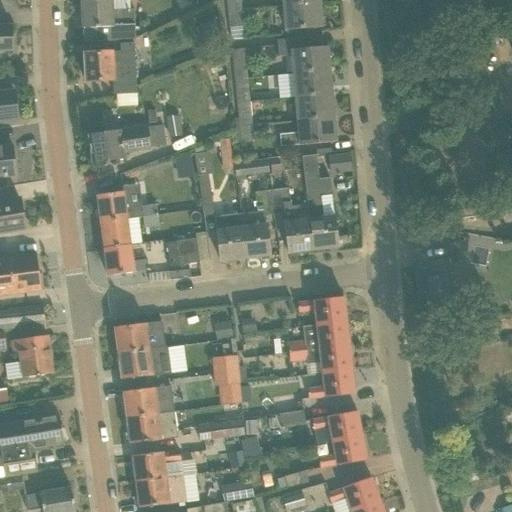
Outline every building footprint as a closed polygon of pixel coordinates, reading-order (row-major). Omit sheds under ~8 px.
[(84,41),(136,39),(134,10),(114,11),(113,0),(85,0),(81,0),(82,29),(83,29),(84,41)] [(290,30),(302,29),(322,27),(320,3),(282,7),(285,31),(285,36),(290,35),(290,30)] [(241,10),(228,12),(229,27),(242,26),(241,10)] [(476,21),(466,25),(460,27),(462,34),(473,30),(475,38),(484,36),(479,20),(476,21)] [(0,51),(12,51),(12,25),(0,25),(0,51)] [(418,36),(428,58),(445,51),(436,28),(418,36)] [(222,42),(219,34),(206,39),(210,46),(222,42)] [(305,49),(304,43),(304,38),(277,40),(278,58),(291,57),(292,74),(330,71),(328,47),(305,49)] [(137,95),(135,50),(135,45),(134,43),(120,44),(120,52),(114,53),(114,52),(84,53),(86,82),(106,81),(113,80),(114,96),(137,95)] [(235,79),(248,78),(245,49),(232,51),(235,79)] [(437,71),(450,71),(450,57),(437,57),(437,71)] [(330,71),(292,74),(294,98),(332,94),(330,71)] [(237,103),(250,102),(248,78),(235,79),(237,103)] [(0,121),(18,119),(15,91),(0,93),(0,121)] [(294,98),(297,121),(334,117),(332,94),(294,98)] [(237,103),(239,119),(252,117),(250,102),(237,103)] [(157,123),(155,110),(147,112),(149,124),(157,123)] [(180,127),(179,116),(166,118),(167,130),(180,127)] [(281,147),(317,144),(337,142),(334,117),(297,121),(298,133),(280,135),(281,147)] [(254,141),(252,125),(234,127),(235,143),(254,141)] [(92,163),(112,160),(125,158),(124,154),(151,150),(151,149),(166,147),(163,126),(148,128),(148,127),(88,136),(92,163)] [(233,170),(232,163),(230,140),(220,140),(222,164),(223,171),(233,170)] [(0,177),(16,176),(13,146),(0,147),(0,177)] [(177,177),(194,176),(193,153),(176,154),(177,177)] [(351,173),(348,153),(339,154),(341,174),(351,173)] [(301,157),(308,205),(314,251),(338,248),(334,216),(321,217),(318,197),(332,195),(329,178),(319,179),(316,155),(301,157)] [(253,175),(269,173),(268,160),(252,162),(253,175)] [(281,174),(279,160),(270,161),(272,175),(281,174)] [(217,231),(218,242),(220,262),(245,259),(240,215),(214,218),(208,175),(198,177),(202,209),(205,231),(206,231),(206,233),(217,231)] [(285,221),(284,221),(288,254),(314,251),(308,205),(290,208),(290,203),(291,203),(289,189),(272,191),(274,215),(284,214),(285,221)] [(271,256),(269,236),(267,224),(266,224),(265,216),(274,215),(272,191),(266,192),(255,193),(257,212),(240,215),(245,259),(271,256)] [(124,192),(117,193),(97,196),(100,222),(127,219),(143,217),(158,214),(157,210),(156,204),(126,208),(124,192)] [(0,233),(5,233),(25,229),(20,199),(0,202),(0,200),(0,233)] [(159,226),(158,214),(143,217),(144,228),(159,226)] [(131,245),(129,230),(127,219),(100,222),(104,249),(131,245)] [(185,265),(186,264),(200,263),(196,239),(176,242),(167,243),(169,267),(180,265),(180,268),(185,268),(185,265)] [(149,270),(147,259),(133,261),(131,245),(104,249),(108,276),(149,270)] [(36,253),(0,257),(0,295),(21,293),(41,290),(36,253)] [(167,272),(168,280),(189,278),(188,270),(167,272)] [(429,298),(449,298),(449,275),(429,275),(429,298)] [(314,301),(297,303),(299,314),(314,312),(315,325),(346,321),(344,297),(314,301)] [(43,305),(23,307),(9,308),(9,310),(0,311),(0,330),(25,328),(45,326),(43,305)] [(255,319),(241,320),(242,334),(256,333),(255,319)] [(233,338),(230,321),(226,322),(225,320),(219,321),(219,323),(214,324),(217,341),(233,338)] [(289,353),(349,346),(346,321),(315,325),(315,326),(303,327),(304,341),(288,343),(289,353)] [(165,347),(164,342),(162,322),(115,328),(118,353),(165,347)] [(28,339),(11,342),(13,354),(18,353),(20,364),(5,365),(7,379),(22,378),(53,374),(47,336),(28,339)] [(349,346),(289,353),(290,363),(306,361),(307,365),(320,363),(321,373),(352,370),(349,346)] [(118,353),(122,379),(168,373),(165,347),(118,353)] [(238,370),(237,356),(212,358),(213,372),(238,370)] [(239,384),(238,370),(213,372),(214,386),(218,386),(239,384)] [(307,389),(308,399),(355,394),(352,370),(321,373),(323,387),(307,389)] [(127,418),(174,411),(171,386),(123,392),(127,418)] [(0,402),(8,402),(7,389),(0,390),(0,402)] [(477,412),(473,397),(449,404),(453,418),(477,412)] [(174,411),(127,418),(130,444),(177,437),(174,411)] [(306,424),(304,412),(280,415),(281,427),(306,424)] [(357,412),(311,420),(313,431),(329,428),(331,441),(362,436),(357,412)] [(0,424),(0,445),(2,459),(5,478),(21,476),(38,473),(34,448),(44,446),(63,443),(59,417),(39,420),(39,418),(0,424)] [(242,420),(198,426),(200,442),(244,436),(242,420)] [(245,421),(246,435),(257,435),(257,421),(245,421)] [(320,469),(346,464),(366,460),(362,436),(331,441),(333,456),(318,458),(320,469)] [(256,438),(240,443),(245,461),(262,456),(256,438)] [(182,476),(179,450),(132,456),(136,482),(182,476)] [(231,469),(244,466),(241,452),(229,455),(231,469)] [(305,472),(284,477),(284,478),(277,480),(279,489),(286,487),(287,489),(308,483),(305,472)] [(139,508),(185,502),(182,476),(136,482),(139,508)] [(24,477),(6,479),(7,494),(25,493),(24,477)] [(371,478),(327,494),(333,511),(347,511),(379,501),(371,478)] [(250,481),(234,484),(235,489),(222,491),(224,502),(226,502),(229,501),(253,497),(250,481)] [(42,508),(42,511),(75,511),(71,487),(52,491),(24,496),(27,511),(42,508)] [(286,511),(306,506),(302,494),(282,499),(282,500),(285,508),(286,511)] [(383,511),(379,501),(347,511),(383,511)] [(203,507),(203,511),(228,511),(227,504),(226,503),(203,507)]
